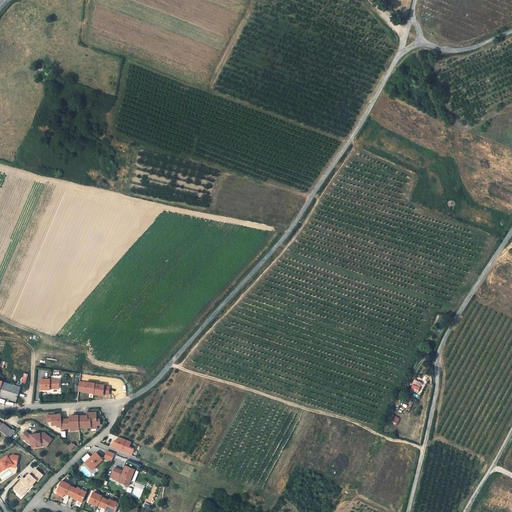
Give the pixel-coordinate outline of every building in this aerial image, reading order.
[(247,348),(242,352),(246,357),(251,353),(247,348)] [(59,378),(41,379),(41,389),(50,389),(50,388),(59,388),(59,378)] [(2,381),(0,380),(0,396),(15,402),(20,388),(2,381)] [(418,381),(415,386),(413,385),(411,389),(416,392),(421,382),(418,381)] [(104,385),(94,384),(94,383),(80,382),(79,392),(93,393),(92,394),(103,395),(103,394),(108,395),(109,386),(104,386),(104,385)] [(79,416),(78,416),(79,428),(79,427),(91,427),(90,424),(100,424),(99,418),(96,418),(96,412),(89,412),(89,415),(87,415),(79,416)] [(60,415),(47,416),(48,422),(52,421),(52,425),(57,425),(57,427),(61,427),(61,429),(65,429),(65,419),(61,419),(60,415)] [(70,419),(65,419),(65,429),(70,429),(79,428),(78,416),(70,416),(70,419)] [(0,421),(0,429),(9,437),(15,430),(12,428),(11,429),(2,422),(1,423),(0,421)] [(24,439),(32,444),(41,443),(46,447),(53,439),(44,432),(39,433),(39,434),(36,434),(33,435),(30,435),(26,432),(21,437),(24,439)] [(117,436),(114,438),(128,444),(129,441),(117,436)] [(114,438),(108,445),(129,454),(132,448),(127,446),(128,444),(114,438)] [(114,454),(107,451),(104,459),(111,461),(114,454)] [(96,452),(85,463),(92,470),(103,460),(96,452)] [(0,472),(4,470),(10,466),(12,465),(16,465),(18,456),(12,455),(8,458),(7,456),(0,460),(0,472)] [(115,466),(111,476),(119,479),(118,480),(127,483),(133,467),(135,468),(137,463),(126,459),(123,466),(125,467),(124,470),(115,466)] [(43,475),(36,469),(31,475),(30,474),(24,480),(23,481),(21,480),(16,486),(17,486),(15,489),(18,492),(22,488),(23,489),(24,489),(26,491),(29,487),(30,488),(36,480),(37,481),(43,475)] [(70,484),(61,480),(57,490),(66,493),(66,492),(70,494),(73,486),(70,484)] [(77,488),(73,486),(70,494),(74,496),(73,497),(82,501),(86,491),(78,487),(77,488)] [(102,495),(93,491),(89,501),(97,505),(98,504),(101,506),(105,498),(101,496),(102,495)] [(109,499),(105,498),(101,506),(105,507),(105,508),(112,511),(113,511),(118,502),(109,498),(109,499)]
